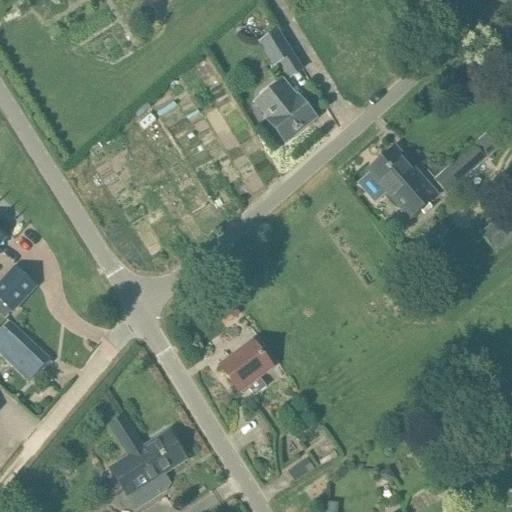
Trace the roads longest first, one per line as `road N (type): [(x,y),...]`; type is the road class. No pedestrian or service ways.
road 1 (unclassified): [(140,314),(498,0)]
road 2 (unclassified): [(140,314),(0,96)]
road 3 (unclassified): [(264,511),(140,314)]
road 4 (track): [(140,314),(0,487)]
